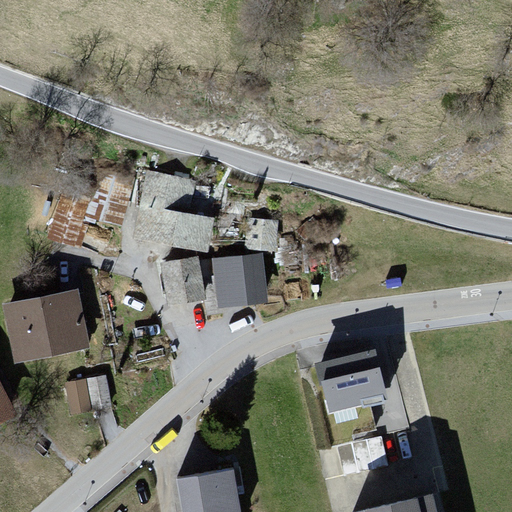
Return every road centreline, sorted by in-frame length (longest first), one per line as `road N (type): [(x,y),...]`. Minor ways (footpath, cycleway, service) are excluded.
road 1 (tertiary): [(511,229),(394,204),(0,82)]
road 2 (residential): [(52,511),(230,354),(269,331),(342,312),(511,293)]
road 3 (unknown): [(203,378),(152,302),(126,287),(62,285)]
